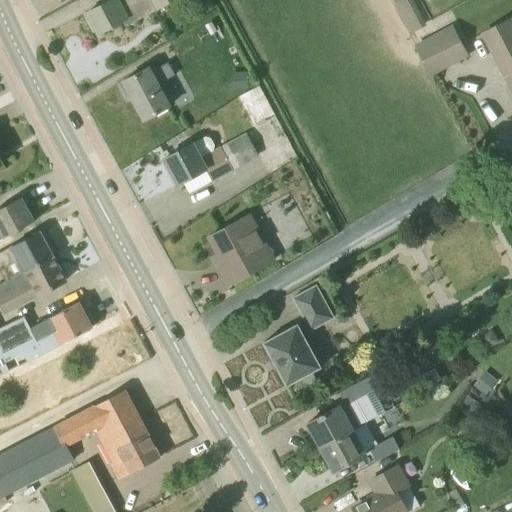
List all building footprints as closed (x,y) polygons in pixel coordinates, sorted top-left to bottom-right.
[(112,0),(87,13),(98,34),(123,22),(126,27),(155,12),(149,0),(112,0)] [(394,0),(396,3),(394,4),(410,35),(426,26),(412,0),(394,0)] [(483,34),(506,78),(511,74),(511,22),(510,18),(483,34)] [(453,28),(417,47),(431,74),(467,55),(453,28)] [(169,107),(158,85),(175,76),(168,63),(151,72),(149,68),(123,82),(144,120),(156,114),(157,116),(167,111),(166,109),(169,107)] [(248,74),(232,74),(232,88),(248,87),(248,74)] [(274,116),(258,87),(242,96),(258,124),(274,116)] [(220,148),(201,159),(193,144),(165,159),(178,184),(183,182),(189,193),(233,170),(258,156),(246,134),(229,144),(220,148)] [(216,140),(220,148),(229,144),(225,136),(216,140)] [(21,198),(0,209),(0,229),(4,238),(34,222),(21,198)] [(274,260),(250,216),(209,238),(223,264),(216,268),(226,286),(274,260)] [(0,271),(6,282),(53,256),(51,254),(54,250),(50,243),(46,243),(40,232),(0,252),(0,271)] [(66,281),(53,256),(6,282),(0,284),(0,307),(4,314),(66,281)] [(334,318),(329,309),(316,286),(293,299),(305,321),(298,326),(297,325),(264,343),(287,386),(299,379),(301,384),(307,386),(312,383),(313,378),(311,373),(320,368),(302,334),(310,330),(311,331),(334,318)] [(0,374),(39,356),(91,328),(89,325),(90,322),(87,316),(85,316),(78,303),(33,327),(26,315),(0,327),(0,374)] [(499,343),(493,332),(485,336),(484,341),(488,349),(499,343)] [(497,382),(485,372),(473,387),(486,397),(497,382)] [(307,424),(320,448),(365,423),(367,423),(355,401),(376,389),(369,377),(339,393),(345,405),(340,408),(339,406),(307,424)] [(58,425),(68,446),(106,425),(123,458),(112,464),(120,479),(160,457),(124,390),(58,425)] [(476,420),(484,408),(467,397),(459,410),(476,420)] [(365,423),(320,448),(334,472),(370,452),(376,463),(400,450),(393,437),(378,446),(365,423)] [(0,499),(76,459),(68,446),(58,425),(0,456),(0,499)] [(117,511),(91,461),(71,471),(92,511),(117,511)] [(354,511),(408,511),(419,506),(398,466),(370,482),(377,496),(353,509),(354,511)]
